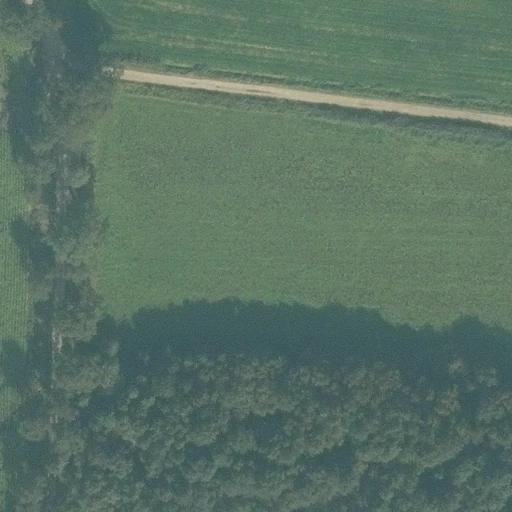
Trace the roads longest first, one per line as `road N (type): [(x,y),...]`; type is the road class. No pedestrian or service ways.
road 1 (track): [(58,66),(511,122)]
road 2 (track): [(58,66),(48,511)]
